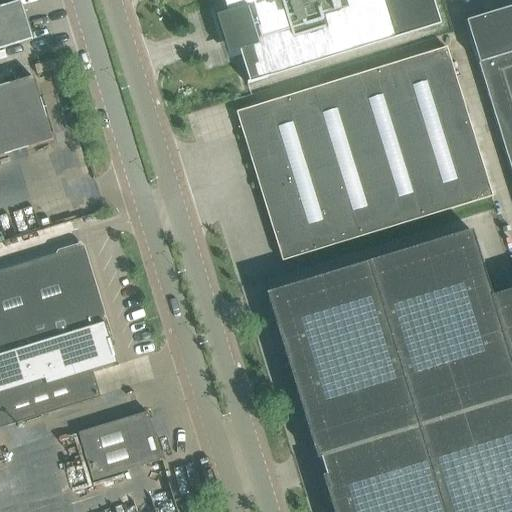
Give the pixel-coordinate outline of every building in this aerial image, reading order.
[(223,0),(227,12),(215,15),(227,55),(239,51),(248,82),(246,83),(246,84),(439,24),(431,0),(223,0)] [(0,48),(32,39),(20,1),(0,7),(0,48)] [(511,7),(465,21),(511,174),(511,7)] [(237,113),(264,201),(282,261),(492,196),(446,48),(237,113)] [(0,86),(0,156),(52,140),(32,77),(0,86)] [(320,459),(325,475),(321,476),(331,511),(511,511),(511,289),(491,296),(471,230),(265,294),(316,460),(320,459)] [(92,370),(117,362),(109,339),(80,246),(0,270),(0,427),(101,396),(92,370)] [(162,460),(149,420),(147,412),(78,433),(93,481),(162,460)]
